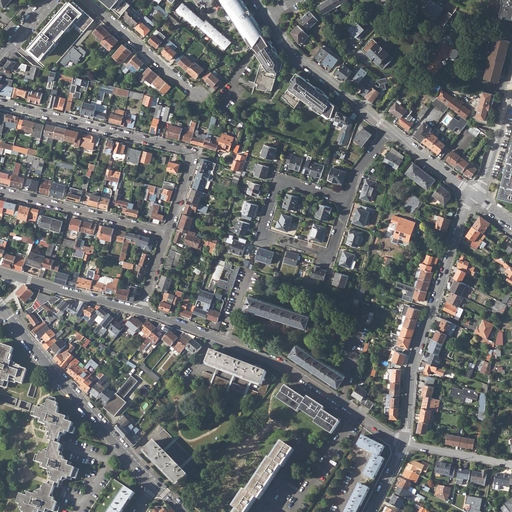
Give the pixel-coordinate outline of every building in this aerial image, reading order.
[(102,0),(121,16),(122,15),(130,6),(131,5),(125,0),(102,0)] [(221,0),(232,17),(252,48),(253,47),(256,44),(262,35),(263,34),(258,26),(259,25),(242,0),(221,0)] [(327,0),(318,5),(323,14),(336,6),(332,0),(327,0)] [(368,7),(371,14),(380,10),(379,7),(389,3),(388,0),(386,0),(382,2),(368,7)] [(443,9),(437,4),(434,3),(430,0),(426,0),(421,8),(437,18),(443,9)] [(503,18),(505,19),(506,18),(511,18),(511,0),(503,0),(504,2),(504,3),(502,17),(503,17),(503,18)] [(85,31),(95,19),(74,1),(72,4),(69,2),(27,50),(39,61),(57,41),(56,40),(65,29),(67,30),(74,22),(76,23),(75,25),(78,27),(79,26),(85,31)] [(153,6),(158,11),(162,7),(158,4),(156,2),(153,6)] [(183,3),(177,10),(183,15),(189,8),(185,5),(183,3)] [(136,10),(130,6),(122,15),(125,18),(124,19),(134,28),(135,27),(140,21),(143,17),(141,15),(138,16),(135,14),(136,10)] [(169,14),(162,7),(158,11),(166,18),(166,17),(169,14)] [(183,15),(189,21),(196,14),(192,11),(189,8),(183,15)] [(300,20),(308,29),(318,20),(310,11),(300,20)] [(449,12),(439,26),(442,28),(444,26),(452,15),(449,12)] [(197,25),(202,19),(199,16),(196,14),(189,21),(196,27),(197,25)] [(169,20),(174,24),(177,21),(172,16),(169,20)] [(197,25),(206,33),(207,33),(213,26),(208,21),(206,20),(205,22),(202,19),(197,25)] [(135,27),(145,36),(150,29),(140,21),(135,27)] [(94,32),(103,40),(109,33),(100,25),(94,32)] [(292,33),(301,45),(310,35),(298,25),(292,33)] [(206,33),(213,39),(219,31),(218,30),(215,28),(213,26),(207,33),(206,33)] [(437,35),(440,38),(447,29),(444,26),(442,28),(437,35)] [(213,39),(219,44),(225,37),(222,34),(219,31),(213,39)] [(101,42),(106,46),(108,48),(110,50),(119,41),(109,33),(103,40),(101,42)] [(162,42),(162,41),(156,37),(154,35),(149,41),(157,48),(162,42)] [(268,90),(272,91),(277,74),(278,70),(281,71),(283,63),(275,51),(274,52),(272,48),(273,48),(269,41),(267,42),(262,35),(256,44),(253,47),(256,51),(258,53),(257,54),(259,57),(258,58),(261,63),(256,83),(259,84),(257,89),(268,91),(268,90)] [(225,37),(219,44),(225,50),(232,43),(229,40),(225,37)] [(486,71),(501,75),(510,41),(494,37),(489,58),(490,59),(486,71)] [(379,64),(384,68),(394,57),(389,53),(388,53),(381,46),(378,43),(378,42),(373,38),(363,49),(375,61),(379,64)] [(426,67),(435,74),(440,67),(441,68),(443,65),(440,63),(440,64),(439,63),(444,56),(445,56),(445,57),(447,59),(449,56),(453,49),(445,43),(438,51),(438,52),(433,59),(426,67)] [(311,54),(315,57),(322,47),(319,44),(311,54)] [(113,56),(122,64),(132,52),(123,45),(113,56)] [(163,53),(171,60),(177,53),(169,46),(163,53)] [(62,62),(66,66),(71,59),(76,64),(80,60),(80,59),(82,56),(85,56),(85,53),(86,52),(80,47),(78,49),(75,47),(62,62)] [(134,54),(125,65),(127,66),(126,67),(129,70),(130,69),(135,73),(144,63),(134,54)] [(179,63),(187,71),(193,64),(185,56),(179,63)] [(1,70),(11,73),(11,71),(10,71),(11,69),(13,70),(14,69),(13,67),(17,62),(12,60),(10,60),(1,70)] [(21,63),(17,62),(13,67),(14,69),(16,70),(18,67),(17,67),(21,63)] [(187,71),(196,78),(202,71),(203,70),(195,62),(193,64),(187,71)] [(347,81),(354,69),(342,63),(336,75),(347,81)] [(26,77),(34,79),(37,70),(37,67),(33,66),(31,75),(27,74),(26,77)] [(360,70),(356,67),(352,73),(356,76),(354,77),(361,82),(365,76),(368,72),(362,67),(360,70)] [(145,79),(151,84),(152,83),(159,76),(149,68),(140,78),(143,81),(145,79)] [(0,71),(0,83),(12,86),(13,80),(3,77),(3,75),(10,77),(11,73),(1,70),(0,71)] [(221,76),(219,74),(216,77),(212,73),(209,70),(202,77),(213,86),(219,79),(221,76)] [(484,79),(499,83),(501,75),(486,71),(484,79)] [(66,97),(69,98),(74,76),(72,76),(62,73),(60,80),(70,82),(66,97)] [(292,84),(283,97),(287,100),(287,101),(295,108),(301,99),(312,107),(313,106),(319,111),(319,112),(323,115),(324,113),(328,117),(331,118),(334,111),(335,106),(328,100),(330,98),(297,73),(292,79),(295,81),(292,84)] [(68,101),(72,102),(74,93),(75,94),(77,86),(76,85),(77,84),(85,86),(84,90),(87,91),(90,80),(88,80),(84,78),(79,77),(74,76),(69,98),(68,101)] [(159,76),(152,83),(165,94),(171,87),(159,76)] [(370,80),(365,76),(361,82),(357,86),(362,90),(360,93),(365,97),(373,87),(367,83),(370,80)] [(0,94),(11,97),(12,93),(14,87),(12,86),(0,83),(0,94)] [(100,91),(113,94),(113,93),(114,86),(113,86),(112,86),(110,85),(108,85),(102,83),(100,91)] [(113,93),(123,96),(125,89),(114,86),(113,93)] [(23,96),(29,97),(30,91),(26,90),(14,87),(12,93),(16,95),(17,93),(23,94),(23,96)] [(31,90),(30,91),(29,97),(28,101),(39,104),(43,91),(40,90),(39,91),(38,91),(37,92),(31,90)] [(463,117),(465,119),(471,111),(443,90),(437,98),(449,107),(463,117)] [(487,121),(495,94),(483,90),(481,98),(478,97),(475,109),(477,110),(476,116),(482,118),(481,120),(487,121)] [(145,94),(134,91),(133,97),(143,100),(145,94)] [(55,98),(56,96),(51,94),(48,106),(53,107),(55,98)] [(53,107),(63,110),(66,98),(56,96),(55,98),(53,107)] [(146,105),(152,106),(154,99),(155,99),(155,98),(149,97),(148,98),(144,97),(143,103),(146,104),(146,105)] [(432,104),(444,113),(449,107),(437,98),(432,104)] [(94,116),(105,119),(106,113),(107,110),(100,108),(102,101),(98,100),(97,103),(97,105),(94,116)] [(94,116),(97,105),(91,104),(84,102),(81,113),(94,116)] [(389,111),(400,119),(407,110),(400,105),(396,102),(389,111)] [(150,132),(156,134),(159,120),(158,119),(162,105),(157,104),(150,132)] [(122,125),(125,110),(119,109),(116,110),(115,113),(112,113),(110,121),(122,125)] [(413,123),(413,122),(410,120),(413,117),(410,115),(412,112),(408,109),(407,110),(400,119),(398,123),(408,130),(413,123)] [(418,116),(421,119),(427,112),(424,109),(418,116)] [(122,125),(133,128),(136,116),(133,115),(132,118),(126,116),(127,111),(125,110),(122,125)] [(215,110),(213,114),(216,116),(223,118),(224,114),(215,110)] [(338,112),(334,111),(331,118),(342,122),(341,126),(342,127),(337,143),(345,145),(354,120),(350,118),(350,117),(342,115),(343,113),(338,111),(338,112)] [(7,114),(4,126),(5,126),(6,124),(9,125),(10,120),(14,122),(17,122),(19,116),(7,113),(7,114)] [(465,119),(463,117),(460,121),(466,125),(469,122),(465,119)] [(21,129),(32,132),(35,122),(24,119),(21,129)] [(190,131),(181,129),(179,139),(191,143),(196,127),(197,122),(193,121),(190,131)] [(32,135),(41,137),(44,124),(35,122),(32,132),(32,133),(32,135)] [(430,132),(431,131),(427,128),(429,126),(425,122),(415,135),(423,142),(430,132)] [(44,135),(54,137),(57,126),(47,124),(44,135)] [(166,136),(179,139),(181,129),(182,128),(169,125),(166,136)] [(207,135),(204,146),(216,150),(217,148),(220,138),(212,135),(211,138),(209,137),(213,126),(210,125),(207,135)] [(469,130),(476,136),(481,131),(473,125),(469,130)] [(60,137),(65,139),(67,129),(57,126),(54,137),(60,139),(60,137)] [(191,143),(204,146),(207,135),(203,134),(203,135),(197,133),(198,128),(196,127),(191,143)] [(358,142),(363,146),(372,134),(364,127),(355,138),(359,141),(358,142)] [(65,139),(63,147),(65,147),(67,141),(66,141),(67,140),(75,142),(74,145),(79,146),(83,133),(67,129),(65,139)] [(438,138),(432,133),(430,132),(423,142),(430,148),(437,139),(438,138)] [(99,138),(84,134),(83,138),(81,147),(93,150),(94,145),(97,145),(99,138)] [(220,138),(217,148),(225,151),(226,149),(229,150),(231,144),(234,145),(237,138),(227,134),(226,136),(222,135),(220,138)] [(106,151),(111,153),(115,141),(109,139),(106,151)] [(430,148),(438,154),(445,145),(437,139),(430,148)] [(0,145),(4,147),(12,149),(13,145),(2,142),(2,141),(0,140),(0,145)] [(115,152),(123,154),(123,153),(125,145),(122,144),(122,143),(117,142),(115,152)] [(261,157),(272,161),(276,149),(264,145),(261,157)] [(511,145),(498,197),(511,200),(511,145)] [(124,159),(138,163),(142,151),(127,147),(125,154),(125,157),(124,158),(124,159)] [(389,163),(393,165),(398,168),(401,162),(403,161),(402,159),(404,156),(392,147),(390,148),(382,164),(384,164),(389,163)] [(140,161),(150,163),(151,160),(152,160),(152,158),(151,158),(152,153),(143,151),(140,161)] [(446,160),(454,166),(461,157),(453,151),(446,160)] [(232,169),(237,171),(242,172),(247,156),(248,153),(246,152),(244,156),(238,154),(236,161),(235,160),(232,169)] [(288,168),(299,172),(303,160),(292,157),(293,155),(289,154),(286,163),(289,164),(288,168)] [(454,166),(462,172),(469,163),(461,157),(454,166)] [(202,158),(198,170),(205,173),(208,174),(209,169),(214,171),(216,163),(202,158)] [(121,172),(110,169),(112,161),(110,160),(106,174),(119,177),(121,172)] [(167,170),(177,173),(180,164),(169,161),(167,170)] [(306,174),(320,179),(324,167),(310,162),(306,174)] [(10,184),(23,187),(25,178),(16,176),(17,172),(19,173),(21,164),(15,163),(12,175),(10,184)] [(406,173),(417,181),(424,171),(413,163),(406,173)] [(462,172),(470,178),(477,169),(469,163),(462,172)] [(255,176),(265,179),(269,167),(258,164),(255,176)] [(338,183),(342,184),(346,172),(332,168),(327,181),(337,184),(338,183)] [(192,188),(203,192),(207,180),(209,181),(211,175),(208,174),(205,173),(198,170),(192,188)] [(0,181),(10,184),(12,175),(0,171),(0,181)] [(242,172),(237,171),(234,178),(233,181),(228,179),(227,181),(237,185),(242,172)] [(417,181),(428,189),(435,179),(424,171),(417,181)] [(106,174),(104,184),(105,184),(107,179),(113,181),(112,185),(115,185),(114,190),(116,190),(119,179),(119,177),(106,174)] [(38,190),(40,180),(29,177),(27,184),(32,185),(31,189),(38,190)] [(52,180),(46,179),(45,183),(42,182),(40,191),(48,194),(52,182),(52,180)] [(116,190),(112,204),(123,207),(122,212),(126,213),(128,202),(119,200),(121,194),(120,193),(121,190),(119,188),(121,180),(119,179),(116,190)] [(360,199),(371,202),(377,183),(366,180),(360,199)] [(52,182),(48,194),(62,197),(65,185),(52,182)] [(248,194),(257,197),(257,196),(259,196),(260,191),(258,191),(260,186),(251,183),(248,194)] [(145,198),(148,199),(149,199),(155,200),(156,197),(156,194),(157,190),(158,189),(158,187),(148,184),(145,198)] [(166,184),(163,194),(161,198),(169,201),(174,187),(166,184)] [(433,195),(445,204),(450,197),(450,192),(441,185),(433,195)] [(67,198),(79,202),(81,194),(79,194),(79,196),(77,195),(79,190),(70,187),(67,198)] [(199,204),(202,197),(203,192),(192,188),(188,200),(199,204)] [(83,203),(98,206),(99,200),(100,196),(101,196),(97,195),(98,193),(93,191),(92,194),(92,197),(85,195),(83,203)] [(400,204),(413,214),(423,202),(409,191),(400,204)] [(283,207),(295,210),(299,197),(288,194),(286,198),(285,203),(284,203),(283,207)] [(98,206),(107,209),(110,199),(100,196),(99,200),(98,206)] [(184,212),(191,214),(192,211),(196,212),(197,209),(204,212),(206,206),(199,204),(188,200),(184,212)] [(3,212),(13,214),(15,210),(15,207),(16,204),(6,201),(3,212)] [(133,204),(128,202),(126,213),(137,216),(138,210),(132,209),(133,206),(133,204)] [(242,217),(251,220),(252,217),(254,218),(258,206),(246,202),(242,217)] [(152,210),(151,214),(153,215),(152,217),(165,221),(166,217),(159,215),(157,215),(158,211),(160,205),(154,203),(153,206),(152,210)] [(17,216),(27,218),(30,207),(20,204),(18,211),(17,215),(17,216)] [(317,217),(327,221),(329,216),(330,213),(331,213),(332,208),(321,204),(317,217)] [(353,222),(365,226),(369,212),(372,213),(373,209),(360,205),(359,208),(357,208),(353,222)] [(35,221),(37,221),(39,214),(41,210),(30,207),(27,218),(32,220),(33,217),(36,218),(35,221)] [(276,228),(288,232),(292,218),(282,214),(280,220),(279,224),(278,223),(276,228)] [(40,225),(51,228),(54,217),(43,215),(40,225)] [(184,231),(189,233),(190,230),(189,230),(193,218),(184,215),(178,230),(184,232),(184,231)] [(442,217),(438,216),(437,220),(437,221),(434,220),(432,225),(435,226),(435,227),(447,231),(450,220),(446,218),(447,216),(444,215),(444,216),(443,216),(442,217)] [(481,232),(482,233),(490,223),(480,216),(473,226),(481,232)] [(51,229),(60,231),(63,221),(63,220),(60,219),(60,220),(54,217),(51,228),(51,229)] [(392,241),(397,243),(399,239),(408,242),(415,222),(401,217),(392,241)] [(69,228),(78,231),(79,230),(81,220),(72,218),(69,228)] [(81,220),(79,230),(93,234),(96,224),(81,220)] [(235,232),(246,236),(250,224),(238,220),(235,232)] [(310,238),(322,243),(324,236),(323,236),(324,232),(325,228),(314,224),(310,238)] [(114,228),(103,226),(100,237),(100,238),(111,240),(111,239),(114,228)] [(477,236),(481,232),(473,226),(466,235),(473,240),(479,244),(482,240),(477,236)] [(111,239),(124,242),(126,232),(114,228),(111,239)] [(346,244),(357,247),(360,237),(361,237),(362,233),(350,229),(349,234),(350,234),(349,238),(348,238),(346,244)] [(185,244),(198,249),(201,250),(203,245),(207,246),(208,245),(210,241),(189,233),(184,231),(184,232),(178,230),(174,241),(180,243),(181,239),(186,241),(185,244)] [(140,235),(126,232),(124,242),(121,251),(126,252),(128,242),(138,244),(140,235)] [(153,239),(140,235),(138,244),(138,245),(141,246),(141,247),(150,250),(153,239)] [(75,244),(76,241),(64,238),(62,245),(74,248),(75,244)] [(91,247),(84,245),(83,247),(80,246),(82,239),(77,238),(76,241),(75,244),(74,248),(75,248),(80,249),(84,250),(85,251),(87,251),(90,252),(92,253),(94,246),(92,245),(91,247)] [(230,252),(242,256),(246,244),(234,240),(230,252)] [(473,240),(470,243),(477,248),(479,244),(473,240)] [(46,254),(50,255),(54,244),(56,245),(56,243),(50,241),(46,254)] [(166,266),(171,267),(172,263),(177,265),(181,255),(175,246),(173,245),(166,266)] [(84,250),(80,249),(75,248),(73,255),(84,258),(85,251),(84,250)] [(256,260),(271,264),(274,252),(260,248),(256,260)] [(27,262),(26,263),(41,268),(42,266),(45,257),(45,256),(30,251),(27,262)] [(284,262),(296,266),(299,255),(288,251),(284,262)] [(339,265),(350,268),(353,261),(355,255),(344,251),(339,265)] [(143,266),(147,267),(151,255),(143,252),(139,265),(143,266)] [(6,258),(4,258),(2,265),(12,268),(15,258),(16,256),(7,253),(6,258)] [(473,275),(474,271),(473,271),(475,267),(468,264),(469,262),(465,260),(467,257),(462,254),(457,267),(458,268),(466,272),(473,275)] [(422,269),(431,272),(433,267),(430,266),(431,264),(436,265),(438,259),(427,255),(426,260),(423,259),(420,268),(422,269)] [(504,265),(505,265),(506,263),(498,257),(494,255),(492,257),(504,265)] [(46,267),(51,269),(53,259),(45,257),(42,266),(46,267)] [(12,268),(21,271),(24,261),(15,258),(12,268)] [(51,269),(57,271),(60,262),(53,259),(51,269)] [(123,267),(133,270),(134,264),(124,261),(123,267)] [(143,266),(139,265),(137,264),(135,270),(139,271),(137,279),(142,280),(145,270),(146,271),(147,267),(143,266)] [(311,276),(324,280),(327,271),(320,269),(321,267),(315,265),(311,276)] [(455,278),(462,282),(466,272),(458,268),(454,278),(455,278)] [(98,274),(99,269),(96,269),(94,277),(93,281),(91,288),(102,291),(102,289),(106,290),(106,292),(112,294),(112,292),(116,293),(120,278),(115,277),(113,283),(99,280),(100,275),(98,274)] [(431,272),(422,269),(419,278),(430,282),(433,272),(431,272)] [(54,281),(66,284),(68,275),(68,274),(57,271),(54,281)] [(333,284),(345,288),(349,276),(337,272),(333,284)] [(74,276),(68,275),(66,284),(76,287),(76,285),(78,277),(74,276)] [(165,292),(167,293),(173,278),(163,275),(158,289),(165,292)] [(78,277),(76,285),(91,288),(93,281),(86,279),(79,276),(78,277)] [(430,282),(419,278),(415,288),(426,292),(430,282)] [(452,291),(461,296),(467,284),(462,282),(455,278),(449,290),(452,291)] [(117,298),(127,300),(131,286),(132,280),(133,280),(130,279),(128,287),(128,288),(128,290),(119,288),(117,298)] [(412,297),(423,301),(426,292),(415,288),(413,287),(402,283),(400,287),(414,292),(412,297)] [(16,294),(26,302),(34,293),(25,285),(16,294)] [(131,286),(127,300),(133,302),(137,287),(131,286)] [(388,294),(397,297),(399,292),(389,289),(388,294)] [(169,311),(175,313),(182,292),(176,290),(174,295),(169,311)] [(203,310),(201,309),(200,311),(198,310),(196,315),(206,318),(213,297),(214,294),(201,290),(197,300),(205,303),(203,310)] [(447,301),(458,307),(463,297),(461,296),(452,291),(449,297),(448,296),(445,301),(447,301)] [(167,293),(165,292),(160,308),(169,311),(174,295),(167,293)] [(38,298),(42,306),(44,305),(47,295),(39,293),(38,298)] [(503,301),(506,303),(510,295),(507,293),(502,301),(503,301)] [(179,314),(191,318),(193,313),(195,307),(195,306),(193,305),(190,311),(186,310),(190,296),(186,294),(179,314)] [(49,301),(54,297),(47,295),(44,305),(48,301),(49,301)] [(60,299),(55,296),(54,297),(49,301),(48,301),(51,305),(60,299)] [(245,308),(306,327),(310,316),(249,296),(245,308)] [(206,318),(216,322),(219,312),(211,310),(215,298),(213,297),(206,318)] [(38,298),(33,307),(36,311),(42,306),(38,298)] [(53,315),(55,317),(58,319),(59,320),(64,313),(63,312),(69,306),(70,304),(68,302),(67,303),(64,300),(58,307),(60,310),(56,314),(50,309),(48,312),(53,315)] [(443,309),(458,316),(462,309),(458,307),(447,301),(443,309)] [(492,311),(502,316),(508,304),(506,303),(503,301),(499,308),(495,306),(492,311)] [(83,312),(87,305),(82,303),(78,310),(74,308),(74,307),(72,305),(66,311),(71,313),(80,318),(82,314),(83,312)] [(403,315),(406,316),(417,320),(420,311),(409,307),(410,306),(404,304),(401,314),(403,315)] [(77,322),(79,324),(82,319),(83,320),(84,317),(89,320),(90,318),(91,319),(99,309),(101,307),(97,305),(95,309),(87,305),(83,312),(82,314),(80,318),(77,322)] [(39,322),(40,324),(44,322),(38,313),(44,309),(42,306),(36,311),(33,307),(26,311),(29,315),(27,317),(34,326),(39,322)] [(89,321),(92,324),(97,318),(101,321),(106,314),(99,309),(91,319),(89,321)] [(95,332),(96,333),(97,332),(98,333),(103,327),(105,328),(114,318),(109,314),(95,332)] [(37,337),(40,340),(43,338),(44,336),(43,335),(45,333),(50,328),(47,325),(50,323),(50,322),(54,319),(57,320),(58,319),(55,317),(53,315),(44,322),(40,324),(33,330),(38,336),(37,337)] [(417,320),(406,316),(403,325),(414,329),(417,320)] [(138,321),(133,317),(127,325),(130,327),(136,333),(140,329),(143,324),(139,320),(138,321)] [(446,334),(447,334),(452,323),(442,319),(440,323),(442,324),(440,331),(446,334)] [(495,324),(484,319),(479,328),(478,330),(477,329),(475,333),(488,339),(495,324)] [(109,329),(117,336),(125,327),(116,320),(109,329)] [(149,337),(156,328),(149,321),(141,330),(140,329),(136,333),(135,334),(134,336),(133,337),(136,339),(140,335),(143,337),(142,338),(145,341),(149,337)] [(399,331),(398,335),(399,335),(411,339),(414,329),(403,325),(401,332),(399,331)] [(163,334),(165,336),(170,331),(172,328),(166,326),(164,330),(162,333),(156,328),(149,337),(145,341),(139,348),(142,350),(150,342),(152,339),(156,343),(163,334)] [(136,333),(130,327),(127,331),(134,336),(135,334),(136,333)] [(433,339),(442,343),(443,343),(445,344),(447,345),(451,336),(447,334),(446,334),(440,331),(436,329),(433,339)] [(43,338),(47,343),(56,335),(51,330),(44,336),(43,338)] [(162,339),(172,347),(172,346),(179,338),(170,331),(165,336),(162,339)] [(399,335),(398,335),(391,332),(390,334),(392,334),(391,336),(392,339),(398,341),(396,345),(407,348),(411,339),(399,335)] [(43,346),(46,350),(57,341),(54,339),(60,334),(59,333),(56,335),(47,343),(43,346)] [(172,346),(176,350),(178,348),(182,351),(186,347),(190,343),(181,335),(179,338),(172,346)] [(190,350),(195,355),(202,347),(193,339),(190,343),(186,347),(182,353),(183,354),(187,350),(189,351),(190,350)] [(432,352),(438,354),(443,343),(442,343),(433,339),(428,350),(432,352)] [(63,349),(67,346),(61,340),(51,348),(57,354),(63,349)] [(96,345),(105,350),(107,348),(98,342),(96,345)] [(0,385),(7,388),(8,384),(10,378),(16,380),(16,381),(22,384),(27,369),(21,367),(20,368),(14,366),(16,362),(8,360),(10,354),(12,354),(14,348),(0,343),(0,371),(2,372),(0,376),(0,385)] [(60,365),(64,369),(74,357),(70,354),(75,348),(70,343),(67,346),(63,349),(64,350),(59,355),(58,356),(54,359),(60,365)] [(297,344),(290,355),(338,387),(345,377),(297,344)] [(211,350),(205,363),(261,385),(258,393),(202,371),(200,378),(255,400),(257,395),(263,397),(270,380),(264,377),(266,372),(211,350)] [(395,351),(393,357),(391,361),(402,365),(406,355),(395,351)] [(438,354),(432,352),(429,359),(431,359),(429,364),(433,365),(438,367),(440,367),(442,368),(443,364),(441,359),(442,356),(438,354)] [(67,372),(75,378),(80,372),(82,369),(77,365),(80,362),(74,357),(64,369),(68,372),(67,372)] [(88,363),(83,369),(84,370),(83,371),(89,376),(90,376),(91,374),(89,372),(86,369),(90,364),(88,363)] [(139,367),(148,375),(151,371),(142,363),(139,367)] [(435,372),(443,375),(445,369),(442,368),(440,367),(438,367),(433,365),(429,364),(427,363),(424,372),(429,374),(430,373),(433,374),(434,373),(435,372)] [(489,365),(487,365),(483,363),(479,371),(487,375),(489,371),(487,370),(489,365)] [(74,379),(82,385),(89,376),(83,371),(84,370),(83,369),(82,369),(80,372),(75,378),(74,379)] [(401,370),(393,369),(392,382),(400,382),(401,370)] [(148,375),(157,382),(160,379),(151,371),(148,375)] [(105,390),(106,388),(108,386),(110,385),(105,381),(108,378),(104,375),(101,379),(100,380),(97,384),(90,392),(96,398),(98,396),(99,397),(105,390)] [(80,387),(87,393),(94,385),(92,383),(94,379),(90,376),(89,376),(82,385),(80,387)] [(104,408),(114,416),(126,403),(122,399),(138,381),(131,376),(115,394),(105,406),(104,408)] [(426,382),(435,384),(436,378),(427,376),(426,382)] [(392,382),(391,382),(390,391),(390,392),(399,392),(400,382),(392,382)] [(424,395),(427,396),(427,395),(432,396),(433,390),(439,392),(440,389),(425,384),(422,394),(424,395)] [(286,385),(278,398),(298,412),(300,409),(317,420),(315,423),(332,434),(340,421),(323,410),(325,408),(308,396),(306,399),(286,385)] [(351,394),(361,401),(364,396),(367,393),(367,391),(358,385),(351,394)] [(462,397),(461,400),(472,403),(473,399),(478,400),(480,391),(453,385),(450,395),(462,397)] [(139,391),(145,397),(150,391),(144,386),(139,391)] [(102,403),(105,406),(115,394),(112,391),(111,392),(106,388),(105,390),(99,397),(99,398),(103,401),(102,403)] [(0,392),(0,399),(6,402),(7,400),(12,402),(13,397),(0,392)] [(432,410),(433,410),(433,408),(432,408),(433,401),(438,403),(439,399),(427,396),(424,395),(422,408),(432,410)] [(39,511),(40,511),(43,511),(48,511),(50,510),(54,511),(57,511),(60,507),(56,506),(58,502),(54,501),(55,498),(51,497),(55,486),(58,487),(60,484),(62,485),(64,477),(72,480),(73,478),(76,479),(79,469),(71,466),(72,463),(64,460),(65,458),(61,456),(63,449),(61,448),(62,445),(58,444),(62,433),(66,434),(67,432),(74,434),(76,428),(72,427),(74,423),(69,422),(70,418),(58,414),(60,408),(58,407),(59,403),(55,402),(56,399),(49,396),(46,407),(39,405),(39,407),(37,407),(35,406),(32,416),(33,417),(40,419),(39,423),(47,425),(46,428),(50,429),(48,436),(50,437),(49,440),(52,441),(49,452),(45,451),(44,453),(41,452),(39,456),(36,455),(34,461),(42,464),(41,467),(50,470),(49,473),(52,474),(48,485),(45,483),(44,487),(41,486),(39,493),(35,492),(34,494),(26,491),(25,495),(20,493),(17,503),(20,504),(19,507),(23,508),(21,511),(39,511)] [(399,398),(391,397),(390,407),(398,407),(399,398)] [(374,403),(367,399),(363,405),(370,410),(374,403)] [(22,400),(19,406),(29,410),(32,403),(22,400)] [(390,407),(389,419),(397,419),(398,407),(390,407)] [(429,422),(432,410),(422,408),(420,420),(429,422)] [(118,420),(119,421),(121,423),(120,424),(115,428),(125,439),(129,434),(123,428),(130,422),(123,414),(118,420)] [(418,431),(426,433),(429,422),(420,420),(418,431)] [(125,439),(132,448),(137,444),(140,439),(135,435),(139,430),(135,427),(129,434),(125,439)] [(198,464),(164,428),(159,434),(193,469),(188,474),(154,440),(144,450),(178,484),(184,477),(189,482),(199,473),(195,468),(198,464)] [(461,436),(447,434),(446,441),(448,443),(459,445),(461,436)] [(363,474),(374,479),(384,459),(379,456),(384,447),(363,436),(358,445),(374,453),(363,474)] [(461,436),(459,445),(474,448),(475,439),(461,436)] [(295,450),(282,441),(271,458),(269,457),(247,491),(244,489),(233,506),(237,508),(234,511),(247,511),(257,498),(259,499),(282,466),(283,467),(295,450)] [(406,469),(417,474),(419,470),(422,472),(423,471),(427,472),(430,466),(426,463),(425,466),(415,461),(414,462),(412,465),(409,464),(406,469)] [(436,473),(450,475),(451,470),(452,466),(452,465),(438,462),(436,473)] [(403,476),(416,483),(420,476),(417,474),(406,469),(403,476)] [(469,480),(471,471),(459,469),(457,479),(464,480),(464,479),(469,480)] [(471,482),(485,485),(488,472),(483,471),(482,473),(474,472),(471,482)] [(501,485),(510,487),(510,484),(511,476),(503,474),(503,475),(500,474),(496,474),(494,484),(495,484),(501,485)] [(110,498),(115,501),(126,486),(114,478),(100,500),(106,503),(110,498)] [(411,485),(403,480),(400,479),(397,486),(399,487),(408,491),(410,492),(413,494),(414,495),(416,491),(416,490),(410,487),(411,485)] [(343,511),(357,511),(369,488),(359,483),(343,511)] [(439,485),(438,490),(435,496),(446,502),(448,499),(450,495),(452,488),(439,485)] [(122,511),(125,509),(126,506),(128,503),(135,493),(131,490),(129,489),(126,487),(108,511),(122,511)] [(396,493),(410,501),(414,495),(413,494),(410,492),(408,491),(399,487),(396,493)] [(389,505),(399,510),(404,500),(394,495),(389,505)] [(482,499),(467,496),(465,504),(472,505),(471,508),(468,511),(481,511),(480,511),(482,499)] [(511,511),(511,499),(501,508),(503,511),(511,511)]
